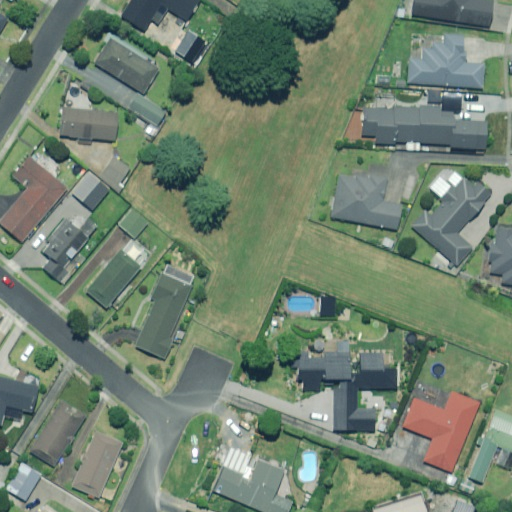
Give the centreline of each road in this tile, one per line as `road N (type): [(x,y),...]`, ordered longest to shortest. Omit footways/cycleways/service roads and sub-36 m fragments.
road 1 (residential): [(0,281),(173,420)]
road 2 (residential): [(78,0),(0,123)]
